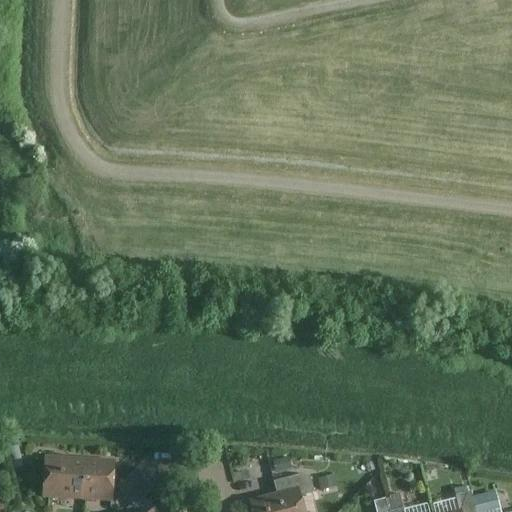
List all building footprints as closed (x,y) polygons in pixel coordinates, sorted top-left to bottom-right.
[(292,472),(288,457),(273,461),(277,476),(292,472)] [(114,462),(41,458),(39,498),(112,501),(114,462)] [(153,489),(136,470),(118,487),(135,506),(153,489)] [(273,482),(276,494),(298,488),(300,496),(314,492),(310,476),(300,476),(273,482)] [(276,494),(248,501),(250,511),(304,511),(300,496),(298,488),(276,494)] [(456,496),(459,511),(462,511),(475,511),(470,492),(456,496)] [(388,511),(386,500),(374,503),(376,511),(388,511)]
